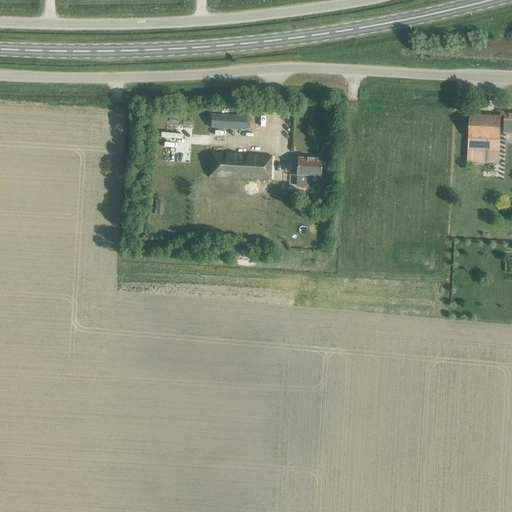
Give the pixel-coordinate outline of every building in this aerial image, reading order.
[(246,130),(247,116),(211,114),(210,128),(246,130)] [(469,138),(467,162),(491,163),(491,151),(500,151),(500,140),(501,116),(498,116),(471,115),(470,115),(469,138)] [(218,135),(218,148),(247,149),(247,136),(218,135)] [(209,177),(271,181),(272,156),(211,152),(209,177)] [(297,157),(296,185),(320,186),(321,159),(297,157)]
